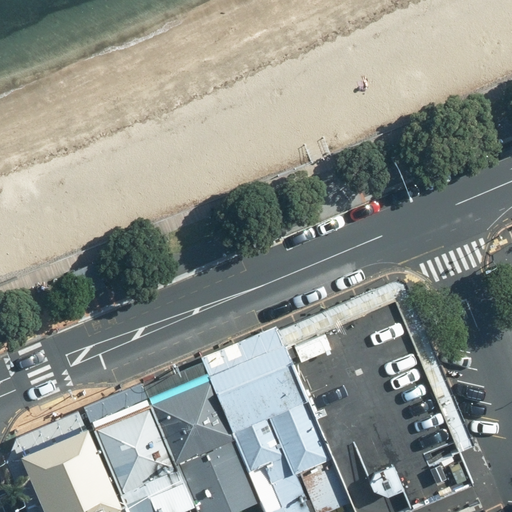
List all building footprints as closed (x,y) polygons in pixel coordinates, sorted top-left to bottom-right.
[(98,256),(75,266),(85,289),(108,279),(98,256)] [(397,302),(285,349),(350,501),(354,511),(405,511),(474,483),(397,302)] [(212,381),(262,503),(265,511),(323,511),(350,501),(285,349),(284,342),(209,372),(212,381)] [(197,510),(197,511),(240,511),(262,503),(212,381),(153,406),(197,510)] [(95,430),(130,511),(193,511),(197,510),(153,406),(95,430)] [(17,460),(38,511),(123,511),(89,430),(17,460)]
